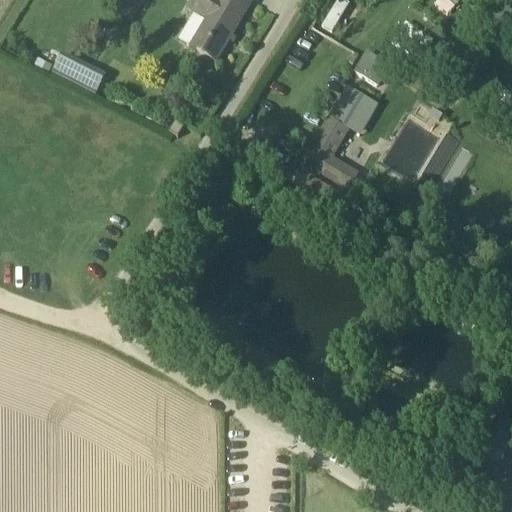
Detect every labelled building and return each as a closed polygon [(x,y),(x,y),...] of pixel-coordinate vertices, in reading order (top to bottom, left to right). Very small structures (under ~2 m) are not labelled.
[(225,0),(222,5),(213,0),(194,0),(189,9),(210,21),(192,50),(215,65),(251,5),(241,0),(225,0)] [(404,25),(397,35),(425,53),(432,43),(404,25)] [(365,49),(351,72),(377,88),(391,65),(365,49)] [(45,65),(42,71),(48,74),(51,68),(45,65)] [(347,192),(357,177),(330,161),(347,133),(328,122),(302,165),(347,192)] [(177,140),(185,128),(176,123),(168,135),(177,140)]
